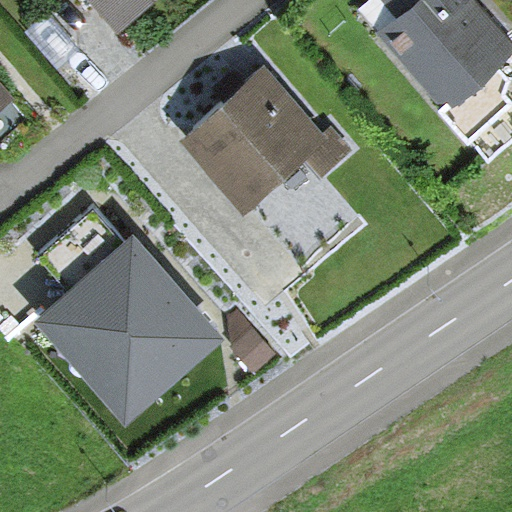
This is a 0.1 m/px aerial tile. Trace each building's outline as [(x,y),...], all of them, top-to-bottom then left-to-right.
[(102,0),(117,18),(139,0),(102,0)] [(377,33),(447,107),(507,51),(457,0),(410,0),(412,1),(377,33)] [(247,195),(305,263),(357,218),(315,170),(339,149),(325,132),(316,139),(256,70),(188,129),(216,161),(207,168),(237,203),(247,195)] [(0,150),(26,128),(0,98),(0,150)] [(122,407),(211,330),(126,233),(38,310),(122,407)] [(511,418),(466,450),(511,503),(511,418)]
